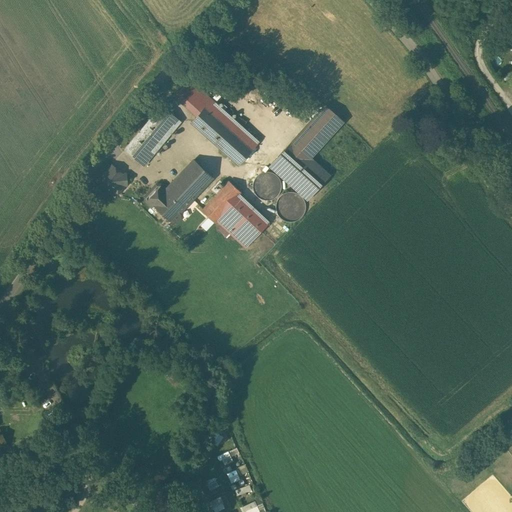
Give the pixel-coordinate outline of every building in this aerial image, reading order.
[(210,99),(187,79),(173,96),(196,116),(210,99)] [(258,142),(210,99),(196,116),(190,122),(238,164),(258,142)] [(324,106),(292,142),(310,159),(343,123),(324,106)] [(163,107),(126,151),(143,166),(180,121),(163,107)] [(310,159),(292,142),(269,166),(306,199),(329,175),(310,159)] [(212,178),(193,160),(176,178),(194,196),(206,184),(212,178)] [(121,173),(111,165),(98,180),(117,194),(123,186),(127,186),(127,173),(121,173)] [(255,194),(258,197),(262,199),(265,199),(269,199),(273,198),(276,196),(278,193),(280,189),(280,185),(280,182),(278,178),(276,175),(273,173),(269,172),(265,172),(262,172),(258,174),(255,177),(253,180),(252,184),(252,187),(253,191),(255,194)] [(165,189),(152,203),(153,204),(171,221),(191,199),(194,196),(176,178),(165,189)] [(202,209),(200,210),(213,222),(215,220),(238,195),(240,193),(228,181),(216,194),(202,209)] [(158,188),(155,191),(152,191),(149,192),(148,192),(146,194),(146,195),(145,198),(145,199),(146,202),(147,203),(150,206),(153,204),(152,203),(165,189),(162,186),(161,185),(160,184),(159,184),(158,185),(157,185),(157,187),(157,188),(158,188)] [(194,196),(191,199),(202,209),(216,194),(206,184),(194,196)] [(296,193),(292,192),(288,192),(284,193),(280,196),(277,199),(276,203),(275,207),(276,211),(278,215),(280,218),(284,220),(288,221),(292,221),(296,220),(300,218),(303,215),(304,211),(305,207),(304,202),(302,199),(300,195),(296,193)] [(238,195),(215,220),(245,247),(268,223),(238,195)] [(188,379),(173,366),(166,374),(182,387),(188,379)] [(219,454),(224,465),(236,459),(231,449),(219,454)] [(238,467),(240,473),(251,470),(249,463),(238,467)] [(232,482),(242,478),(238,468),(228,473),(232,482)] [(252,483),(237,487),(239,494),(254,490),(252,483)] [(246,511),(257,511),(262,510),(257,499),(244,505),(246,511)]
